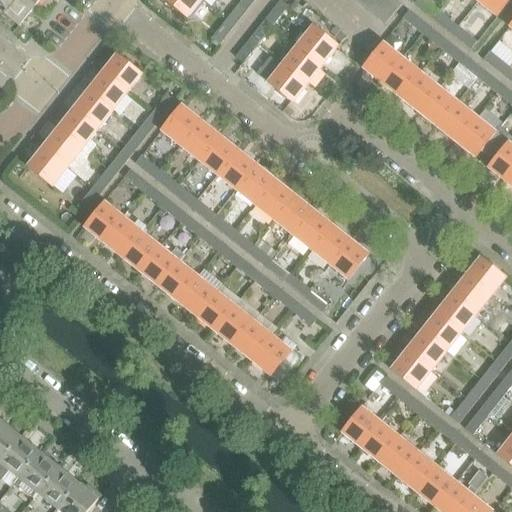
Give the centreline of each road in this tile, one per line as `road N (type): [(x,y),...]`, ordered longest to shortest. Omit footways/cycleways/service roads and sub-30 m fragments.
road 1 (residential): [(0,203),(285,435)]
road 2 (residential): [(303,154),(109,1)]
road 3 (residential): [(191,511),(0,359)]
road 4 (residential): [(285,435),(426,252)]
road 5 (residential): [(461,207),(339,109),(303,154)]
road 6 (residential): [(426,252),(303,154)]
road 7 (residential): [(285,435),(383,511)]
